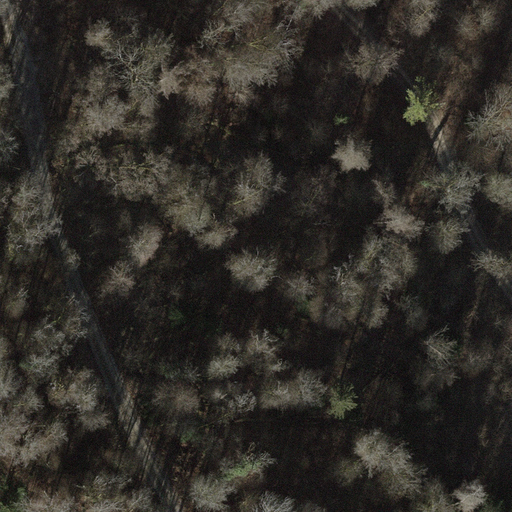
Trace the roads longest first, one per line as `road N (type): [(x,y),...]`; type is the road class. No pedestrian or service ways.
road 1 (track): [(176,511),(48,209),(6,0)]
road 2 (track): [(329,0),(415,85),(445,136),(461,210),(511,289)]
